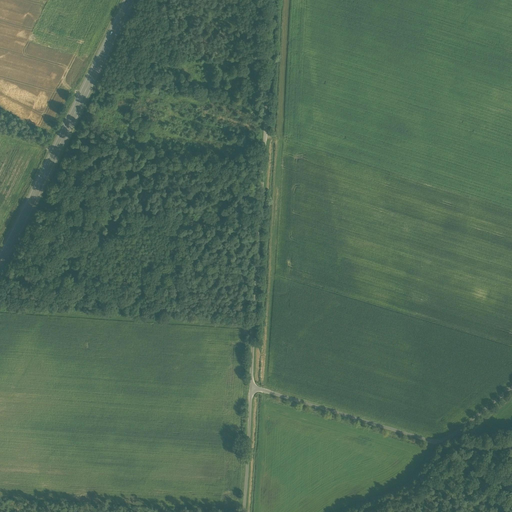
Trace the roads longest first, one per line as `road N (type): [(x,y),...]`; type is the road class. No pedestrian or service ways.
road 1 (unclassified): [(274,0),(251,384)]
road 2 (secondary): [(129,0),(0,263)]
road 3 (unclassified): [(511,385),(450,436),(430,440),(251,384)]
road 4 (unclassified): [(251,384),(242,511)]
